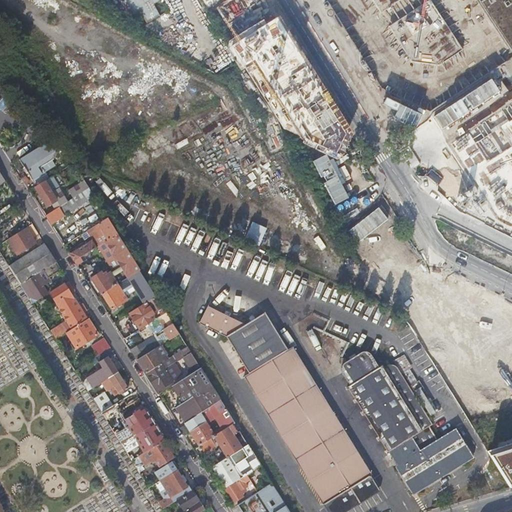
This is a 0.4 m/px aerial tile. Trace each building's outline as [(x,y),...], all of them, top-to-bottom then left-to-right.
[(123,0),(132,15),(139,11),(145,22),(158,15),(152,3),(157,0),(123,0)] [(261,0),(200,0),(221,34),(266,7),(261,0)] [(511,0),(478,0),(511,51),(511,0)] [(274,24),(270,19),(259,26),(262,31),(274,24)] [(46,144),(19,160),(35,186),(49,178),(45,171),(55,165),(51,158),(57,148),(46,144)] [(59,188),(52,176),(49,178),(35,186),(34,187),(46,206),(56,200),(51,192),(59,188)] [(89,187),(84,180),(74,187),(78,194),(82,191),(89,187)] [(5,181),(0,183),(0,186),(7,197),(13,193),(5,181)] [(88,201),(82,191),(78,194),(46,215),(51,224),(88,201)] [(105,242),(118,234),(108,218),(88,230),(92,237),(88,240),(89,243),(70,255),(75,261),(105,242)] [(248,225),(244,238),(259,244),(265,227),(241,219),(240,222),(248,225)] [(40,236),(32,224),(26,228),(33,240),(40,236)] [(26,228),(8,239),(17,254),(35,243),(33,240),(26,228)] [(114,257),(127,248),(118,234),(105,242),(114,257)] [(44,243),(38,246),(46,258),(50,255),(54,263),(56,262),(44,243)] [(38,246),(9,265),(21,284),(36,275),(40,272),(43,270),(50,265),(46,258),(38,246)] [(127,278),(140,270),(127,248),(114,257),(120,267),(111,273),(110,273),(109,273),(108,271),(102,274),(101,272),(91,279),(101,295),(117,284),(118,284),(117,284),(113,277),(122,271),(127,278)] [(50,255),(46,258),(50,265),(54,263),(50,255)] [(50,265),(43,270),(47,277),(61,269),(56,262),(54,263),(50,265)] [(36,275),(21,284),(28,295),(33,303),(47,294),(41,285),(49,280),(47,277),(43,270),(40,272),(36,275)] [(117,284),(101,295),(111,310),(127,300),(123,294),(134,287),(144,304),(146,303),(147,302),(156,296),(140,270),(127,278),(118,284),(117,284)] [(228,336),(267,312),(272,309),(269,305),(212,278),(201,302),(209,305),(200,323),(228,336)] [(68,281),(49,292),(54,301),(52,303),(54,306),(57,304),(67,322),(71,328),(71,329),(88,319),(91,317),(82,303),(78,306),(70,293),(74,291),(68,281)] [(153,313),(163,307),(156,296),(147,302),(146,303),(144,304),(129,314),(134,323),(131,326),(134,332),(156,318),(153,313)] [(164,328),(173,323),(166,312),(158,317),(164,328)] [(250,373),(290,349),(267,312),(228,336),(250,373)] [(67,331),(67,332),(76,348),(97,335),(88,319),(71,329),(67,331)] [(67,322),(63,325),(67,331),(71,329),(71,328),(67,322)] [(170,339),(179,334),(173,323),(164,328),(164,329),(170,339)] [(63,325),(51,332),(56,339),(67,332),(67,331),(63,325)] [(143,357),(160,346),(154,335),(137,346),(143,357)] [(137,360),(143,357),(137,346),(131,350),(137,360)] [(161,364),(167,359),(165,356),(167,355),(161,346),(160,346),(143,357),(137,360),(145,373),(161,364)] [(176,361),(191,352),(187,346),(172,356),(176,361)] [(295,346),(290,349),(250,373),(245,376),(323,503),(324,503),(371,474),(373,473),(295,346)] [(377,368),(382,366),(372,351),(371,349),(370,349),(367,349),(345,362),(343,364),(343,366),(343,368),(352,383),(377,368)] [(92,377),(97,385),(109,378),(117,373),(107,357),(99,362),(103,370),(92,377)] [(196,370),(200,368),(194,358),(190,360),(196,370)] [(384,364),(382,366),(377,368),(352,383),(349,385),(389,451),(390,451),(414,436),(431,426),(434,424),(398,364),(396,362),(394,362),(386,367),(384,364)] [(145,373),(157,391),(181,375),(173,363),(164,369),(161,364),(145,373)] [(187,400),(211,385),(200,368),(196,370),(176,383),(187,400)] [(117,373),(109,378),(119,394),(127,389),(117,373)] [(210,409),(221,402),(211,385),(187,400),(175,407),(185,425),(201,415),(210,409)] [(147,406),(137,390),(115,403),(125,419),(147,406)] [(104,392),(93,399),(102,412),(113,405),(104,392)] [(198,446),(204,442),(209,439),(214,436),(223,430),(234,423),(221,402),(210,409),(201,415),(185,425),(198,446)] [(124,423),(113,430),(121,443),(132,436),(124,423)] [(226,458),(242,448),(233,434),(236,432),(238,430),(234,423),(223,430),(214,436),(209,439),(204,442),(198,446),(203,454),(218,445),(226,458)] [(439,439),(431,426),(414,436),(390,451),(399,464),(397,465),(415,495),(476,457),(457,428),(439,439)] [(166,437),(162,430),(157,434),(161,441),(162,440),(166,437)] [(161,441),(157,434),(146,441),(150,448),(161,441)] [(132,436),(121,443),(122,445),(133,438),(132,436)] [(133,438),(122,445),(124,447),(127,451),(140,442),(138,439),(133,438)] [(150,448),(136,457),(143,467),(152,461),(153,463),(156,461),(159,466),(173,457),(162,440),(161,441),(150,448)] [(511,442),(488,450),(509,487),(511,487),(511,442)] [(211,467),(224,489),(225,488),(247,475),(258,467),(254,461),(250,462),(242,448),(226,458),(211,467)] [(136,457),(132,460),(138,470),(143,467),(136,457)] [(155,472),(160,481),(176,471),(171,462),(155,472)] [(163,502),(160,504),(163,509),(190,492),(187,487),(186,487),(184,483),(180,477),(176,471),(160,481),(166,490),(159,495),(163,502)] [(345,511),(381,491),(371,474),(324,503),(329,511),(345,511)] [(247,475),(225,488),(233,502),(242,496),(240,491),(247,486),(245,482),(249,479),(247,475)] [(289,511),(271,483),(236,505),(241,511),(289,511)] [(192,491),(177,500),(184,511),(200,503),(192,491)]
